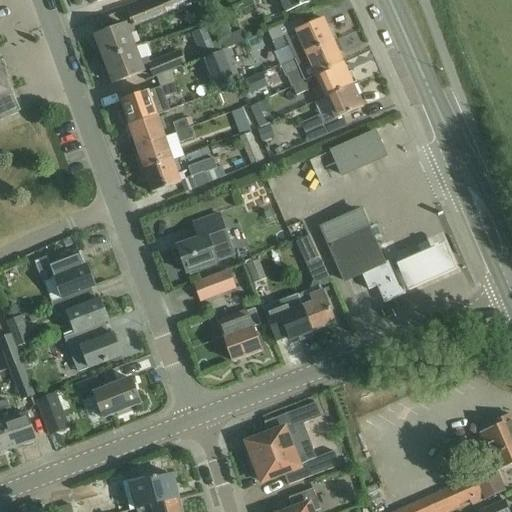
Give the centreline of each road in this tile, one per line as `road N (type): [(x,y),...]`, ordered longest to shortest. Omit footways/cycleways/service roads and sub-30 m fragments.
road 1 (tertiary): [(198,417),(511,298)]
road 2 (primary): [(511,279),(389,0)]
road 3 (residential): [(198,417),(119,207)]
road 4 (unclassified): [(119,207),(42,0)]
road 5 (tertiary): [(0,493),(198,417)]
road 6 (residential): [(0,258),(119,207)]
